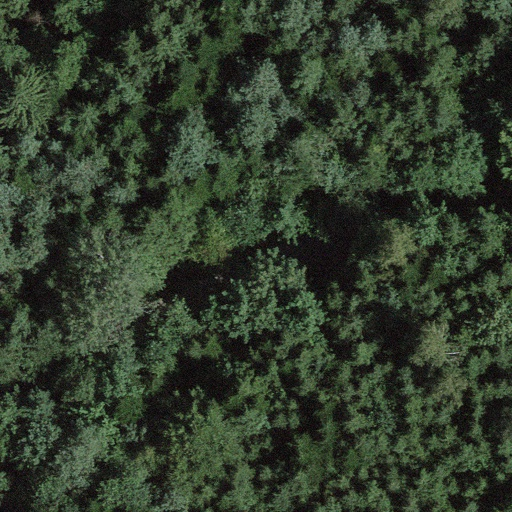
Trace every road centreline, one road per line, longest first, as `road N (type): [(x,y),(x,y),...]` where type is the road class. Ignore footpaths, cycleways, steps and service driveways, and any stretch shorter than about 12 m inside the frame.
road 1 (track): [(360,227),(121,322),(0,395)]
road 2 (track): [(511,206),(360,227)]
